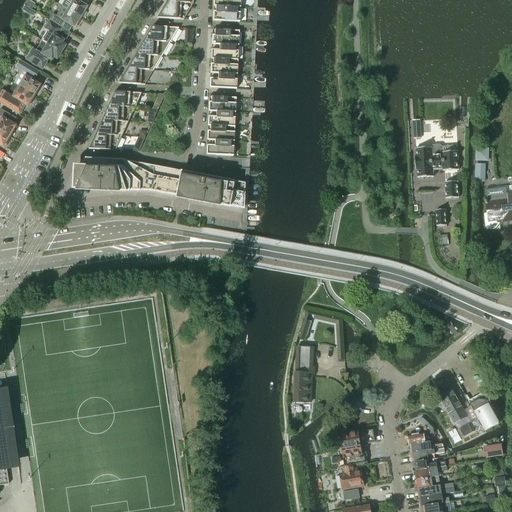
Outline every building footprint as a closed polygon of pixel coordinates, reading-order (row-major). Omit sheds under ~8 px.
[(67,10),(81,19),(85,12),(84,11),(86,7),(83,5),(86,0),(85,0),(64,0),(60,6),(61,7),(67,10)] [(192,0),(167,0),(156,19),(183,20),(193,4),(192,0)] [(53,15),(49,21),(62,28),(67,31),(70,26),(74,28),(76,25),(77,26),(81,19),(67,10),(61,7),(55,16),(53,15)] [(240,8),(213,7),(212,21),(239,23),(240,8)] [(41,41),(61,53),(65,46),(62,44),(64,41),(57,37),(62,28),(49,21),(44,30),(47,31),(41,41)] [(151,27),(142,41),(169,43),(178,28),(151,27)] [(212,30),(211,45),(238,46),(238,31),(212,30)] [(61,53),(41,41),(35,51),(32,49),(25,60),(42,70),(48,59),(51,61),(53,58),(56,60),(61,53)] [(142,41),(134,55),(161,57),(169,43),(142,41)] [(211,45),(210,59),(237,60),(238,46),(211,45)] [(134,55),(126,70),(153,71),(161,57),(134,55)] [(210,59),(209,73),(236,75),(237,60),(210,59)] [(18,61),(14,68),(21,72),(22,72),(34,79),(33,79),(34,79),(38,72),(18,61)] [(153,71),(126,70),(117,84),(144,85),(153,71)] [(21,72),(13,85),(18,88),(34,97),(39,90),(37,89),(39,86),(32,82),(33,79),(34,79),(22,72),(21,72)] [(236,75),(209,73),(209,88),(236,90),(236,75)] [(1,90),(0,91),(0,103),(19,115),(25,106),(27,107),(29,103),(30,104),(34,97),(18,88),(13,85),(7,94),(1,90)] [(113,92),(107,107),(134,108),(140,94),(113,92)] [(208,97),(208,112),(235,113),(235,98),(208,97)] [(107,107),(101,121),(127,122),(134,108),(107,107)] [(0,119),(0,131),(10,138),(14,131),(13,130),(15,126),(13,125),(16,119),(0,109),(0,117),(1,118),(0,119)] [(208,112),(207,126),(234,127),(235,113),(208,112)] [(101,121),(94,135),(121,136),(127,122),(101,121)] [(207,126),(206,140),(233,142),(234,127),(207,126)] [(0,145),(3,147),(5,143),(6,145),(10,138),(0,131),(0,145)] [(121,136),(94,135),(88,150),(115,151),(121,136)] [(233,142),(206,140),(206,155),(232,157),(233,142)] [(431,148),(416,149),(416,156),(414,157),(415,170),(417,170),(417,178),(433,177),(433,169),(442,168),(443,171),(459,170),(458,152),(442,152),(442,147),(440,145),(433,145),(431,148)] [(489,148),(476,148),(475,161),(489,162),(489,148)] [(174,197),(174,200),(181,201),(218,208),(218,207),(228,209),(228,207),(243,210),(244,183),(188,173),(122,161),(84,159),(81,166),(71,165),(70,190),(73,190),(72,192),(116,194),(116,193),(124,194),(124,193),(127,193),(127,192),(138,192),(138,191),(149,192),(174,197)] [(485,165),(475,164),(475,182),(485,183),(485,165)] [(446,199),(459,198),(458,182),(445,183),(446,199)] [(488,202),(486,202),(489,221),(503,220),(503,222),(511,220),(511,195),(506,196),(487,198),(488,202)] [(445,210),(435,210),(436,226),(446,226),(445,210)] [(439,247),(448,246),(447,235),(438,236),(439,247)] [(308,314),(309,311),(307,311),(304,319),(302,325),(298,337),(306,340),(312,322),(309,321),(307,320),(308,314)] [(487,344),(497,354),(504,347),(493,337),(487,344)] [(312,347),(298,347),(298,361),(295,361),(294,403),(310,403),(312,347)] [(0,485),(8,484),(6,469),(15,467),(16,475),(19,475),(6,381),(2,382),(4,390),(0,390),(0,485)] [(454,394),(447,382),(435,389),(454,424),(467,417),(459,402),(461,401),(456,393),(454,394)] [(494,409),(490,402),(489,398),(487,394),(487,391),(469,401),(469,403),(485,430),(498,423),(491,411),(494,409)] [(458,431),(462,438),(475,431),(474,430),(481,427),(478,420),(471,424),(470,424),(458,431)] [(410,445),(429,441),(428,434),(434,433),(433,428),(432,426),(429,425),(426,425),(423,427),(424,430),(426,433),(408,435),(409,445),(410,445)] [(339,469),(344,468),(345,473),(340,474),(343,490),(364,486),(361,470),(355,471),(355,466),(367,464),(364,446),(368,446),(366,433),(362,434),(361,431),(335,435),(333,436),(332,452),(332,454),(330,454),(332,465),(338,463),(339,469)] [(410,445),(411,454),(432,450),(430,441),(429,441),(410,445)] [(411,454),(413,462),(428,460),(427,455),(444,452),(444,448),(411,454)] [(412,469),(413,472),(446,466),(446,462),(437,463),(436,459),(428,460),(413,462),(414,469),(412,469)] [(414,474),(415,480),(438,476),(438,472),(447,471),(446,466),(413,472),(413,474),(414,474)] [(415,486),(416,489),(440,485),(438,476),(415,480),(415,486)] [(417,491),(418,497),(441,494),(441,493),(454,491),(453,483),(440,485),(416,489),(416,492),(417,491)] [(358,490),(343,493),(344,500),(359,498),(358,490)] [(418,497),(420,506),(449,502),(448,497),(442,498),(441,494),(418,497)] [(449,502),(420,506),(420,511),(441,511),(450,511),(449,503),(449,502)]
